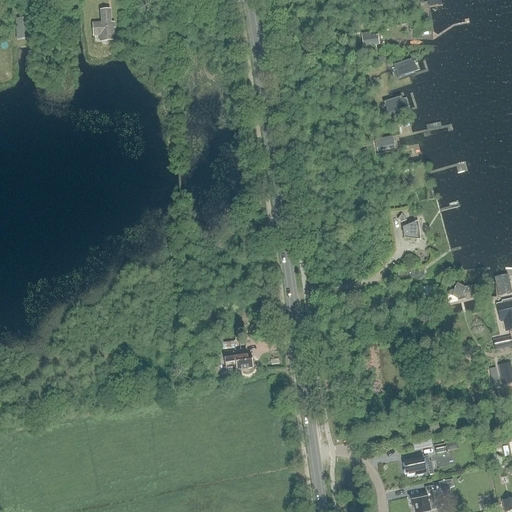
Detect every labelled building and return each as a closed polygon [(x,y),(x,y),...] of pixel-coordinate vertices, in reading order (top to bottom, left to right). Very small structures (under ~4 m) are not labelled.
[(101,40),(114,39),(113,29),(111,29),(109,11),(102,12),(103,25),(93,25),(94,36),(100,35),(101,40)] [(15,19),(17,40),(30,39),(29,19),(15,19)] [(361,37),(363,48),(379,45),(377,35),(361,37)] [(417,58),(386,65),(391,81),(420,74),(417,58)] [(424,93),(399,98),(402,112),(426,108),(424,93)] [(392,139),(378,142),(380,152),(394,149),(392,139)] [(415,222),(402,228),(404,239),(418,240),(418,231),(415,222)] [(507,275),(494,278),(499,296),(511,293),(507,275)] [(496,297),(495,283),(485,284),(486,298),(496,297)] [(465,300),(472,287),(463,289),(457,286),(454,291),(450,292),(448,296),(458,301),(465,300)] [(429,288),(419,289),(421,297),(430,296),(429,288)] [(511,300),(501,303),(502,305),(508,333),(511,332),(511,300)] [(511,345),(510,338),(493,342),(495,352),(511,347),(511,345)] [(251,355),(247,356),(246,351),(224,354),(226,369),(237,367),(238,371),(253,369),(251,355)] [(445,452),(444,445),(434,447),(435,454),(445,452)] [(407,477),(425,473),(426,476),(434,475),(431,463),(429,463),(428,457),(422,458),(422,456),(415,457),(415,459),(404,462),(407,477)] [(433,484),(433,487),(424,489),(425,495),(409,498),(411,506),(414,506),(414,511),(426,511),(435,510),(432,493),(435,492),(434,492),(440,491),(441,493),(443,492),(443,494),(450,491),(449,489),(454,487),(453,480),(433,484)] [(511,511),(511,499),(503,501),(504,506),(504,511),(510,511),(511,511)]
